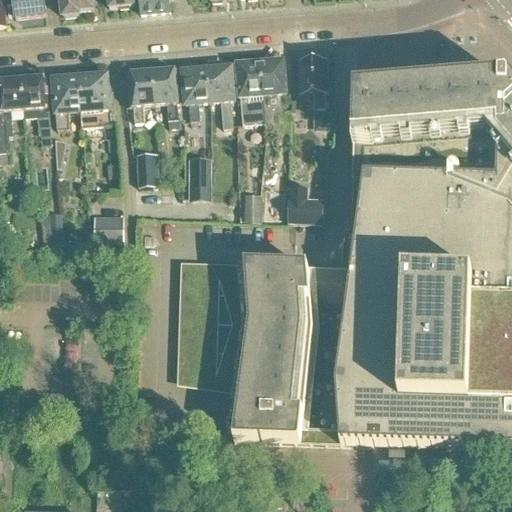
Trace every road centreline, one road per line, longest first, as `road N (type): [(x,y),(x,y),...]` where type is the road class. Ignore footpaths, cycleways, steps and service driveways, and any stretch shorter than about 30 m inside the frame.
road 1 (residential): [(0,57),(389,23),(456,0)]
road 2 (residential): [(361,511),(362,463),(236,461)]
